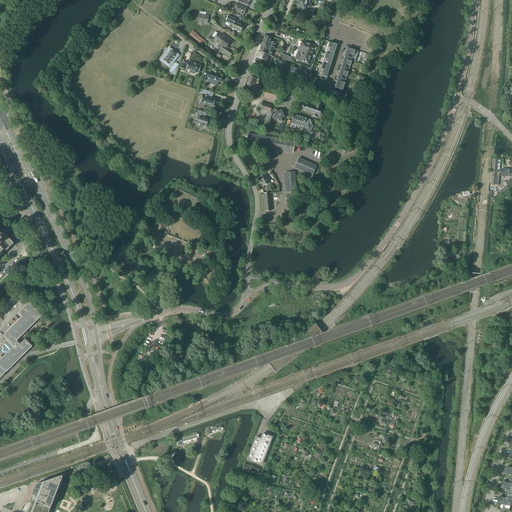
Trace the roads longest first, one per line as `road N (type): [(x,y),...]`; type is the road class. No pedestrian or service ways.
road 1 (unclassified): [(243,303),(274,284),(331,288),(358,275),(415,194),(456,98)]
road 2 (secondary): [(96,335),(79,276),(7,128)]
road 3 (secondary): [(0,144),(86,338)]
road 4 (residential): [(247,273),(255,197),(228,137),(240,85)]
road 5 (unclassified): [(96,335),(161,313),(221,315),(243,303)]
road 6 (secondary): [(132,479),(96,335)]
road 7 (secondary): [(86,338),(132,479)]
road 8 (track): [(0,472),(90,441),(87,407),(101,397)]
